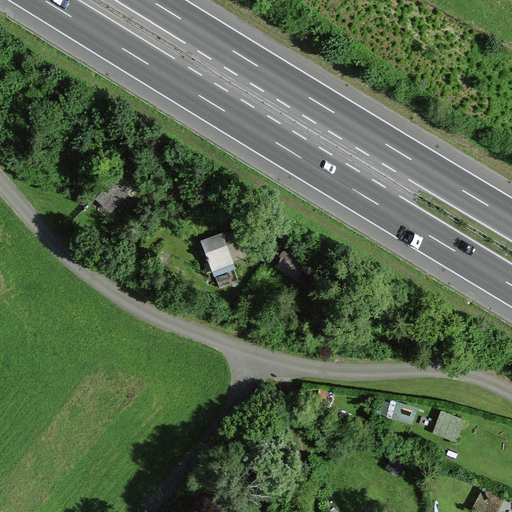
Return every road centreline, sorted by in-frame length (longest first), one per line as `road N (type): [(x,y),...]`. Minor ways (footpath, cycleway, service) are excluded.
road 1 (residential): [(0,186),(81,271),(164,320),(314,369),(439,373),(511,395)]
road 2 (motorway): [(44,0),(511,289)]
road 3 (motorway): [(511,221),(150,0)]
road 4 (track): [(316,511),(275,360)]
